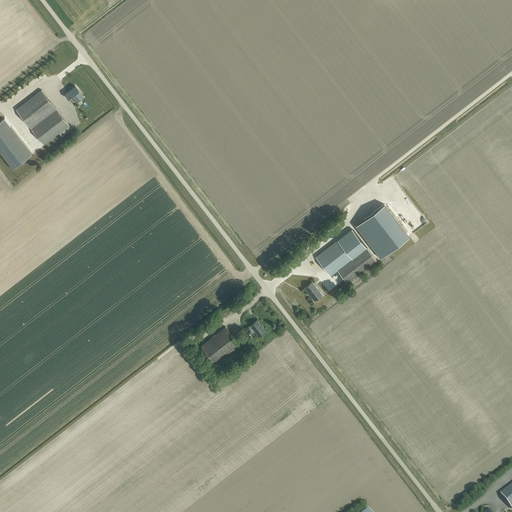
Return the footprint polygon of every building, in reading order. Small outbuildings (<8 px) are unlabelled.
[(80,100),(84,97),(75,85),(65,93),(69,99),(71,97),(72,97),(72,96),(75,94),(80,100)] [(31,128),(56,108),(41,89),(16,109),(31,128)] [(44,145),(59,133),(69,125),(56,108),(31,128),(44,145)] [(0,121),(0,151),(13,169),(32,154),(4,118),(0,121)] [(69,125),(59,133),(62,137),(72,129),(69,125)] [(409,236),(384,204),(364,219),(389,252),(390,253),(410,237),(409,236)] [(376,260),(352,229),(316,256),(331,276),(338,270),(348,283),(376,260)] [(315,300),(322,295),(312,282),(305,288),(309,294),(310,293),(315,300)] [(259,336),(266,331),(257,320),(250,325),(259,336)] [(216,365),(240,346),(225,326),(201,346),(216,365)] [(511,508),(511,484),(500,493),(511,508)]
